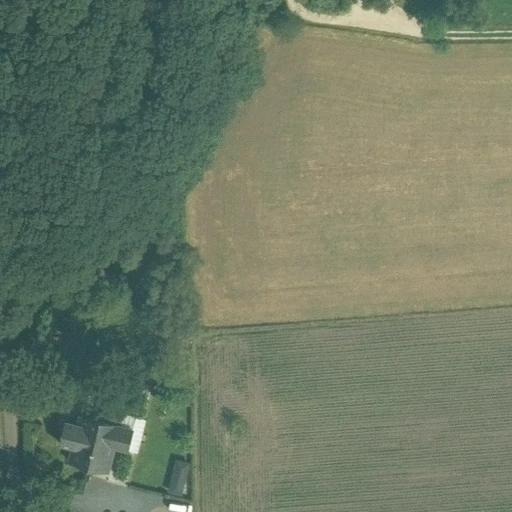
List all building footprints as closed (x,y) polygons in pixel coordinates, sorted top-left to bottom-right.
[(130,251),(107,256),(116,300),(139,295),(130,251)] [(38,343),(46,343),(46,334),(37,334),(38,343)] [(101,420),(90,467),(108,472),(115,448),(126,450),(131,428),(120,425),(123,415),(103,411),(101,420)] [(65,421),(59,443),(71,447),(68,461),(90,467),(101,420),(97,419),(80,415),(77,425),(69,423),(65,421)] [(172,475),(168,490),(182,494),(186,478),(172,475)]
